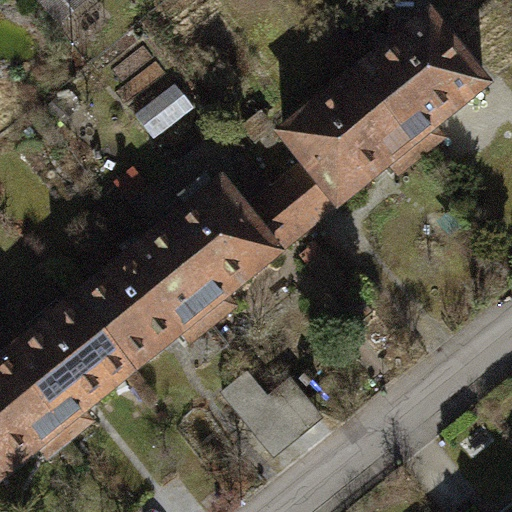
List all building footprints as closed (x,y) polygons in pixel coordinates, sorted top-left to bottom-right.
[(94,0),(41,0),(63,26),(94,0)] [(435,10),(278,133),(304,167),(344,218),(399,175),(405,184),(454,145),(445,133),(499,91),(435,10)] [(251,209),(290,260),(344,218),(304,167),(251,209)] [(251,209),(227,179),(0,356),(0,486),(290,260),(251,209)] [(331,416),(290,362),(241,399),(282,453),(331,416)]
